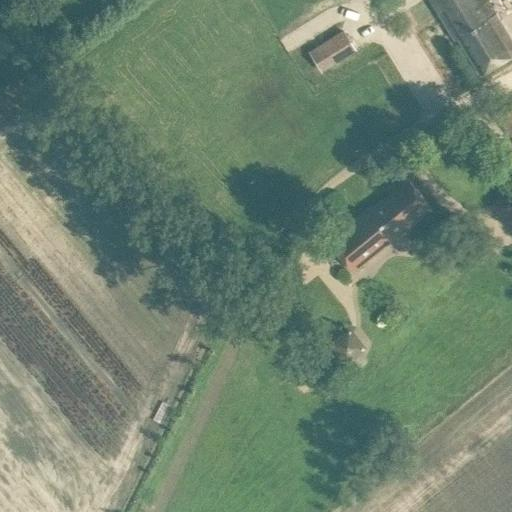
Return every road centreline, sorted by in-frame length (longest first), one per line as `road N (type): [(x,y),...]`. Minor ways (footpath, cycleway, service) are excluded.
road 1 (track): [(318,264),(303,232),(307,210),(394,140)]
road 2 (unclassified): [(394,140),(511,76)]
